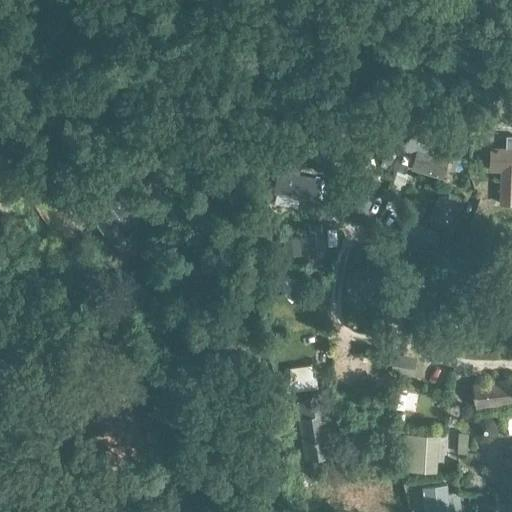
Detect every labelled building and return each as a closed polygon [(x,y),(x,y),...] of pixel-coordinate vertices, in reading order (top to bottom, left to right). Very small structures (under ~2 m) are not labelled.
[(455,124),(454,140),(467,141),(468,125),(455,124)] [(311,141),(312,150),(328,148),(327,140),(311,141)] [(415,146),(409,170),(441,179),(448,156),(415,146)] [(511,147),(505,147),(489,146),(488,170),(499,170),(498,204),(511,203),(511,147)] [(330,152),(314,153),(316,166),(331,164),(330,152)] [(397,161),(394,170),(406,174),(409,165),(397,161)] [(354,169),(340,204),(362,213),(378,178),(354,169)] [(279,172),(275,188),(301,194),(299,208),(312,210),(314,197),(318,180),(279,172)] [(114,186),(88,206),(105,227),(116,218),(121,215),(131,207),(127,203),(114,186)] [(446,227),(460,196),(438,188),(427,219),(446,227)] [(68,198),(59,202),(67,219),(75,215),(68,198)] [(405,215),(395,238),(431,253),(439,230),(405,215)] [(116,218),(105,227),(108,232),(109,232),(116,242),(121,248),(132,240),(128,234),(128,233),(116,218)] [(323,254),(320,228),(307,229),(308,236),(296,237),(298,251),(309,250),(310,256),(323,254)] [(116,242),(111,246),(124,261),(144,246),(133,230),(128,234),(132,240),(121,248),(116,242)] [(105,237),(88,251),(110,280),(128,266),(124,261),(111,246),(105,237)] [(353,267),(352,283),(366,285),(380,287),(380,270),(353,267)] [(398,276),(394,287),(403,291),(396,313),(411,318),(424,280),(409,275),(407,280),(398,276)] [(274,295),(274,297),(286,297),(292,297),(292,278),(282,278),(274,277),(274,295)] [(504,295),(482,299),(487,332),(511,327),(511,282),(502,284),(504,295)] [(497,286),(483,288),(485,296),(499,294),(497,286)] [(224,310),(206,323),(221,343),(239,330),(224,310)] [(198,347),(183,328),(165,342),(181,361),(198,347)] [(346,355),(333,355),(334,390),(347,389),(346,355)] [(386,375),(375,376),(375,390),(386,390),(386,375)] [(511,385),(511,377),(474,381),(475,409),(511,404),(511,385)] [(298,420),(322,415),(321,414),(324,413),(321,397),(285,403),(288,422),(298,420)] [(463,415),(462,430),(472,431),(480,437),(489,437),(497,430),(497,421),(491,415),(484,413),(475,416),(473,415),(463,415)] [(324,425),(322,415),(298,420),(305,458),(329,454),(326,437),(324,425)] [(337,422),(324,425),(326,437),(338,435),(337,422)] [(404,432),(402,469),(437,471),(438,434),(404,432)] [(511,491),(511,444),(505,445),(506,456),(497,457),(501,492),(511,491)] [(448,511),(446,484),(421,487),(423,511),(448,511)] [(390,511),(389,487),(340,489),(340,511),(390,511)]
